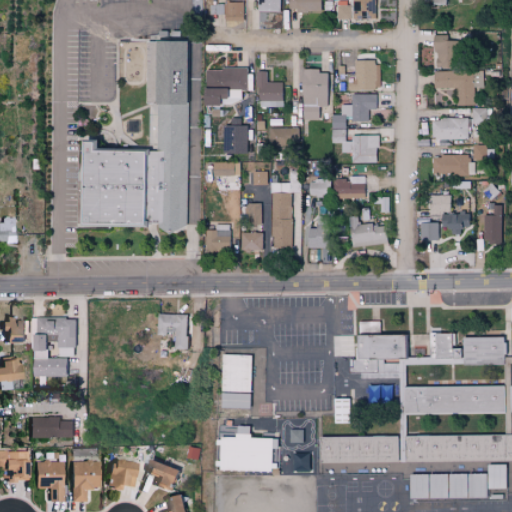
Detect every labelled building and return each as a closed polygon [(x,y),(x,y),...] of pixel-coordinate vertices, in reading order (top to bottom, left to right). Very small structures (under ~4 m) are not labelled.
[(192,0),(192,13),(203,13),(203,0),(192,0)] [(257,0),(258,11),(280,11),(280,0),(257,0)] [(288,0),(288,11),(321,10),(320,0),(288,0)] [(337,2),(337,18),(374,19),(374,0),(351,0),(351,2),(337,2)] [(243,2),(225,1),(224,20),(242,21),(243,2)] [(224,14),(224,6),(211,6),(211,14),(224,14)] [(447,34),(434,35),(435,66),(458,65),(457,40),(447,41),(447,34)] [(186,40),(153,40),(153,84),(152,84),(152,98),(145,98),(145,103),(157,103),(157,150),(140,150),(139,225),(147,225),(147,223),(158,223),(158,229),(186,229),(186,40)] [(374,60),(354,60),(354,81),(347,81),(347,90),(375,89),(374,60)] [(206,68),(206,87),(202,87),(202,105),(218,104),(218,98),(241,98),(241,89),(247,89),(247,68),(206,68)] [(302,119),(318,119),(318,106),(327,106),(326,72),(318,73),(318,68),(300,69),(302,119)] [(433,71),(434,88),(456,88),(456,105),(475,105),(474,88),(484,87),(484,70),(433,71)] [(266,71),(256,71),(256,107),(281,107),(281,82),(266,82),(266,71)] [(376,94),(351,94),(351,105),(341,105),(341,115),(331,115),(331,129),(347,128),(347,121),(368,120),(368,110),(376,109),(376,94)] [(431,119),(431,140),(467,139),(467,118),(431,119)] [(246,153),(247,125),(223,125),(222,152),(246,153)] [(298,127),(268,128),(268,145),(298,144),(298,127)] [(377,135),(347,136),(347,130),(330,130),(330,143),(341,143),(341,152),(351,152),(351,162),(377,162),(377,135)] [(139,150),(94,150),(94,140),(76,140),(75,222),(138,223),(139,150)] [(468,174),(468,155),(432,155),(433,175),(468,174)] [(239,162),(212,163),(212,176),(239,175),(239,162)] [(252,171),(252,185),(267,185),(266,171),(252,171)] [(297,192),(297,171),(289,171),(289,183),(281,183),(281,192),(297,192)] [(308,198),(362,200),(363,177),(349,176),(349,179),(331,179),(331,180),(308,179),(308,198)] [(272,193),(271,246),(291,247),(292,193),(272,193)] [(429,214),(441,214),(441,231),(460,231),(460,227),(468,227),(468,213),(450,213),(450,195),(429,195),(429,214)] [(261,224),(261,203),(248,203),(248,225),(261,224)] [(501,243),(500,204),(491,204),(492,214),(483,215),(484,243),(501,243)] [(0,241),(13,242),(13,217),(0,216),(0,241)] [(349,246),(383,244),(382,224),(358,225),(357,216),(348,217),(349,246)] [(438,240),(437,222),(419,222),(420,240),(438,240)] [(229,224),(215,225),(215,230),(205,230),(205,251),(230,251),(229,224)] [(306,247),(332,248),(332,228),(307,228),(306,247)] [(262,251),(262,233),(241,232),(240,250),(262,251)] [(156,334),(173,334),(172,349),(185,349),(186,314),(157,314),(156,334)] [(32,377),(66,377),(66,358),(45,358),(45,342),(54,342),(54,348),(74,348),(74,318),(32,317),(32,377)] [(20,342),(20,319),(1,319),(1,342),(20,342)] [(461,336),(461,348),(454,348),(454,333),(433,333),(433,358),(455,359),(455,362),(503,363),(503,337),(461,336)] [(404,334),(353,335),(354,359),(348,359),(348,373),(376,372),(376,358),(405,358),(404,334)] [(249,392),(250,355),(223,354),(222,386),(230,386),(229,391),(249,392)] [(0,379),(15,380),(14,359),(0,359),(0,379)] [(503,385),(402,387),(403,414),(504,412),(503,385)] [(220,407),(248,408),(249,393),(220,392),(220,407)] [(333,423),(348,423),(348,398),(332,398),(333,423)] [(59,417),(28,416),(27,437),(71,438),(72,421),(58,420),(59,417)] [(217,470),(274,471),(275,438),(248,437),(249,426),(235,425),(234,437),(218,437),(217,470)] [(289,443),(302,442),(302,430),(289,430),(289,443)] [(511,460),(511,434),(404,436),(404,462),(511,460)] [(397,436),(318,437),(318,463),(397,462),(397,436)] [(186,457),(198,459),(199,448),(187,447),(186,457)] [(26,451),(0,450),(0,469),(6,470),(6,480),(26,480),(26,451)] [(292,453),(292,472),(308,472),(308,453),(292,453)] [(131,486),(135,463),(107,458),(102,487),(114,489),(115,484),(131,486)] [(175,470),(147,458),(142,471),(154,477),(151,483),(167,490),(175,470)] [(33,487),(52,488),(51,501),(60,501),(61,461),(34,460),(33,487)] [(95,487),(95,460),(69,460),(69,501),(84,501),(84,487),(95,487)] [(506,465),(488,464),(487,488),(506,489),(506,465)] [(408,474),(408,498),(487,497),(487,473),(408,474)] [(158,511),(183,511),(179,494),(163,497),(166,509),(158,511)]
